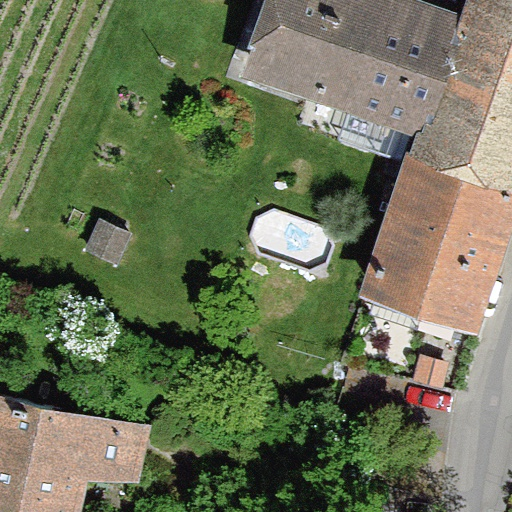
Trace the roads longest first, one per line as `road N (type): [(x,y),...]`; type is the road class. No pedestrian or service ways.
road 1 (unclassified): [(484,478),(333,465)]
road 2 (unclassified): [(484,478),(511,353)]
